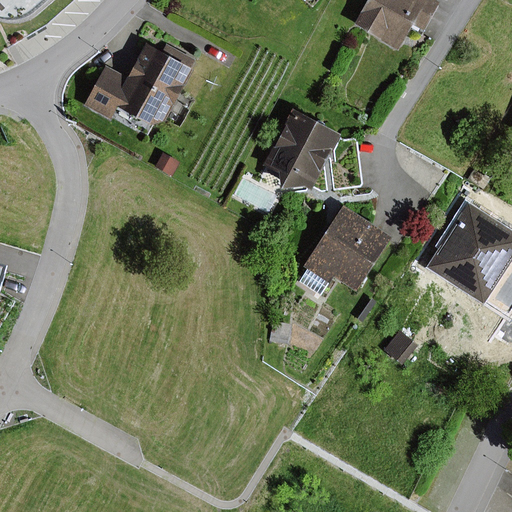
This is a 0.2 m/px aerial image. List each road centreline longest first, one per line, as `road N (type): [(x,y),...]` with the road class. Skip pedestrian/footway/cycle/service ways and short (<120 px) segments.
road 1 (residential): [(8,382),(65,252),(77,198),(66,141),(35,77)]
road 2 (residential): [(139,461),(8,382)]
road 3 (residential): [(35,77),(99,40),(134,0)]
